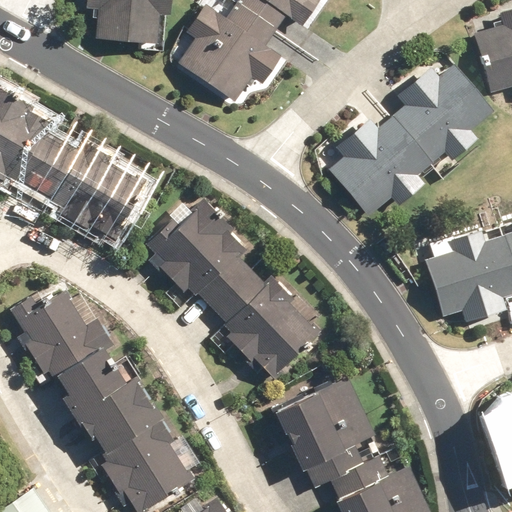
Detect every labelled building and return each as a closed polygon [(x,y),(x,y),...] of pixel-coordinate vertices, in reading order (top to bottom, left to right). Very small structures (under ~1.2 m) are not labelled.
[(87,0),(87,7),(100,8),(97,39),(157,44),(159,15),(169,15),(170,0),(87,0)] [(240,0),(237,4),(276,31),(288,15),(302,26),(320,0),(240,0)] [(276,31),(237,4),(226,19),(207,6),(188,33),(199,40),(183,62),(237,101),(255,78),(264,84),(283,57),(266,45),(276,31)] [(511,10),(502,14),(504,23),(495,26),(496,29),(473,35),(491,94),(511,88),(511,10)] [(412,111),(398,123),(428,159),(442,148),(453,161),(479,139),(472,130),(494,111),(455,64),(431,84),(423,74),(399,95),(412,111)] [(52,125),(31,113),(33,108),(0,89),(0,180),(3,183),(6,178),(16,183),(17,180),(35,190),(62,142),(47,133),(52,125)] [(414,171),(428,159),(398,123),(382,135),(369,120),(345,140),(355,152),(332,171),(370,217),(393,198),(400,206),(425,184),(414,171)] [(77,151),(62,142),(35,190),(53,200),(51,203),(60,208),(57,214),(87,231),(90,226),(113,239),(146,182),(108,159),(109,157),(82,143),(77,151)] [(233,231),(204,201),(178,227),(171,220),(145,247),(162,263),(157,268),(183,294),(188,290),(195,297),(198,294),(213,310),(251,271),(240,259),(247,253),(229,235),(233,231)] [(503,294),(511,291),(511,257),(508,242),(487,247),(482,230),(452,239),(455,251),(425,259),(442,318),(473,309),(475,321),(507,311),(503,294)] [(265,285),(251,271),(213,311),(227,326),(224,328),(230,335),(227,338),(250,363),(254,360),(275,381),(322,332),(292,302),(293,301),(271,279),(265,285)] [(87,325),(66,291),(36,308),(30,298),(8,310),(28,343),(24,346),(43,376),(49,372),(55,383),(104,353),(113,348),(94,320),(87,325)] [(124,385),(104,353),(55,383),(65,400),(63,401),(91,443),(93,442),(104,458),(161,423),(163,422),(135,378),(124,385)] [(329,481),(362,466),(352,446),(375,436),(349,379),(274,414),(301,474),(305,472),(313,489),(329,481)] [(511,415),(490,423),(508,482),(511,480),(511,415)] [(134,511),(147,511),(195,481),(172,446),(174,445),(161,423),(104,458),(107,463),(102,467),(121,497),(124,495),(134,511)] [(362,466),(329,481),(340,502),(336,504),(339,511),(429,511),(409,467),(387,478),(378,459),(362,466)] [(0,510),(0,511),(50,511),(34,487),(0,510)] [(224,511),(214,499),(196,511),(224,511)]
